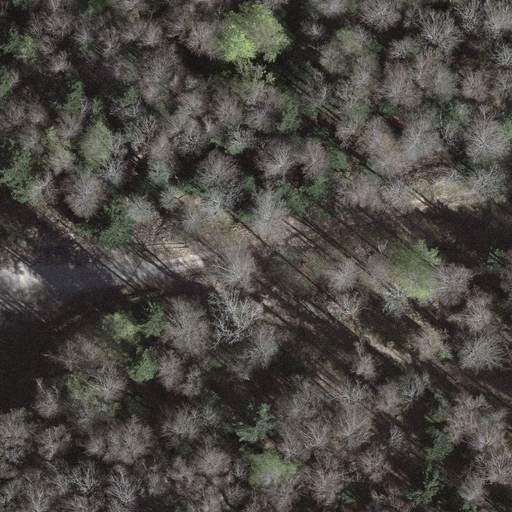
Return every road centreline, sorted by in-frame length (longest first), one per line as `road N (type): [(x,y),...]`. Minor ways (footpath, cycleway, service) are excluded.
road 1 (track): [(0,292),(93,267),(266,294),(511,394)]
road 2 (track): [(511,225),(203,284)]
